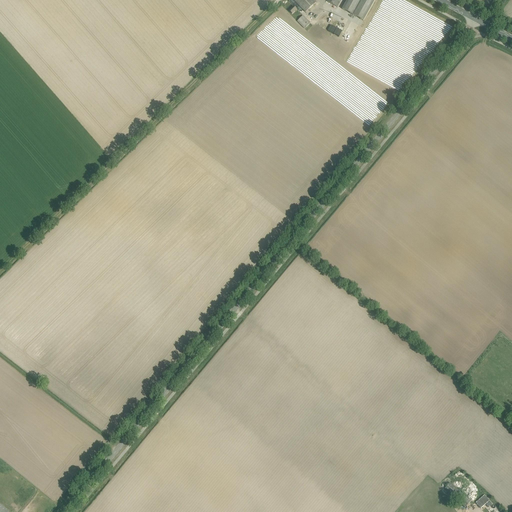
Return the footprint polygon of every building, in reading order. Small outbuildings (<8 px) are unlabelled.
[(316,3),(313,0),(294,0),(306,12),(316,3)] [(375,0),(347,0),(342,9),(364,21),(375,0)] [(310,23),(303,16),(297,22),(304,29),(310,23)] [(471,502),(450,483),(445,489),(465,508),(471,502)] [(456,511),(439,493),(430,501),(426,504),(433,511),(456,511)] [(479,499),(489,511),(494,507),(484,495),(479,499)]
